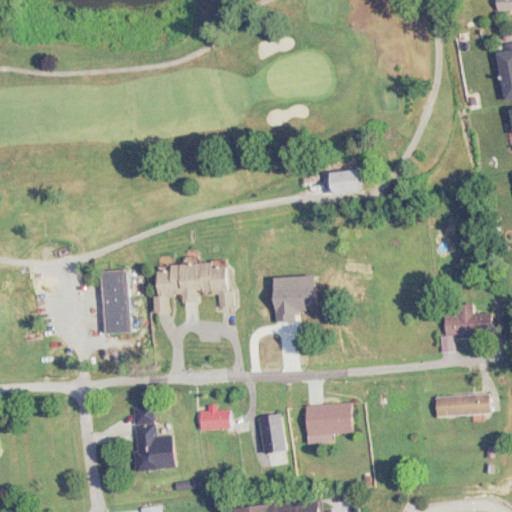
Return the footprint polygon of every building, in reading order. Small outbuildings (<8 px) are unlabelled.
[(511,9),(511,0),(498,0),(498,9),(511,9)] [(511,41),(508,42),(509,50),(500,52),(507,100),(511,99),(511,41)] [(364,192),(362,160),(334,162),(335,193),(364,192)] [(159,270),(161,294),(156,295),(157,312),(172,311),(171,295),(184,294),(185,302),(200,301),(200,293),(221,292),(222,307),(237,306),(237,290),(231,290),(229,265),(215,266),(215,262),(173,264),(173,270),(159,270)] [(107,332),(133,332),(131,269),(105,270),(107,332)] [(494,312),(476,313),(475,305),(446,306),(448,335),(442,336),(443,351),(457,351),(456,335),(495,333),(494,312)] [(440,415),(493,414),(493,394),(439,395),(440,415)] [(356,432),(354,402),(314,404),(316,434),(356,432)] [(178,467),(175,434),(158,436),(155,405),(135,407),(140,470),(178,467)] [(202,410),(202,428),(233,427),(233,409),(202,410)] [(265,453),(288,451),(284,413),(261,415),(265,453)] [(124,431),(137,431),(136,415),(123,415),(124,431)] [(234,511),(323,511),(322,497),(234,508),(234,511)]
